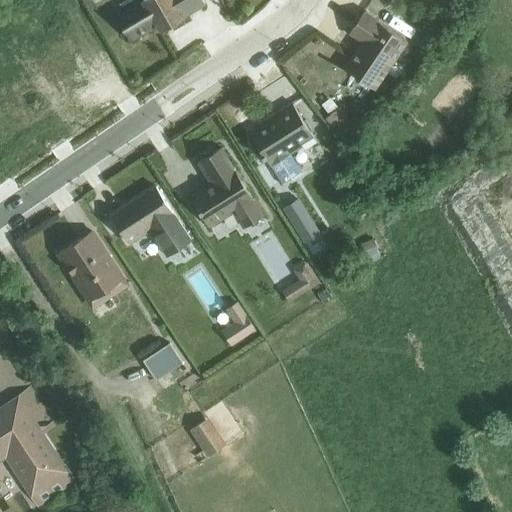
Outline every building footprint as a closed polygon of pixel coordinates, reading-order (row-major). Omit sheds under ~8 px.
[(185,14),(176,0),(138,0),(116,13),(130,37),(157,21),(161,28),(169,24),(172,22),(175,26),(184,21),(182,16),(185,14)] [(364,39),(345,67),(376,88),(409,40),(364,9),(350,30),(364,39)] [(332,95),(321,103),(329,114),(326,116),(338,131),(352,120),(332,95)] [(293,101),(249,129),(283,182),(303,170),(291,152),(303,145),(306,149),(318,141),(293,101)] [(212,180),(191,193),(211,225),(216,223),(234,211),(243,226),(259,219),(257,217),(264,213),(221,145),(199,160),(212,180)] [(157,184),(111,214),(129,242),(150,229),(167,254),(192,238),(157,184)] [(299,195),(283,205),(305,240),(321,230),(299,195)] [(92,229),(58,251),(95,306),(128,285),(92,229)] [(299,277),(283,288),(290,299),(318,282),(303,259),(292,265),(299,277)] [(234,319),(221,327),(232,343),(256,327),(237,298),(226,306),(234,319)] [(170,341),(144,358),(158,377),(182,361),(170,341)] [(0,460),(7,456),(39,507),(78,482),(45,431),(57,422),(55,418),(42,427),(37,419),(50,411),(32,384),(0,404),(0,460)] [(208,416),(189,428),(207,455),(226,443),(208,416)]
